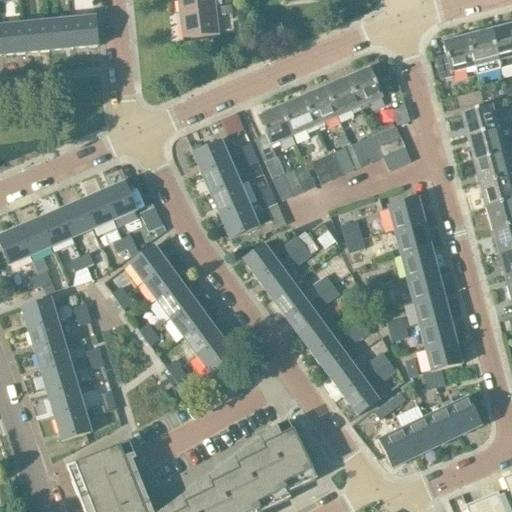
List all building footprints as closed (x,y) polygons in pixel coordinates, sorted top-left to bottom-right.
[(212,9),(211,0),(176,0),(178,13),(212,9)] [(215,35),(212,9),(178,13),(181,39),(215,35)] [(96,47),(93,19),(68,22),(71,49),(96,47)] [(71,49),(68,22),(45,24),(47,52),(71,49)] [(47,52),(45,24),(21,27),(23,54),(47,52)] [(0,56),(23,54),(21,27),(0,28),(0,56)] [(511,27),(491,33),(499,65),(500,71),(511,67),(511,27)] [(491,33),(467,39),(475,71),(477,77),(500,71),(499,65),(491,33)] [(475,71),(467,39),(443,45),(446,58),(435,61),(441,83),(452,80),(452,77),(475,71)] [(382,102),(369,71),(347,80),(360,111),(382,102)] [(360,111),(347,80),(324,90),(337,121),(360,111)] [(506,99),(511,97),(511,86),(503,89),(506,99)] [(506,99),(503,89),(489,93),(491,103),(506,99)] [(337,121),(324,90),(302,99),(315,130),(337,121)] [(457,111),(480,105),(477,93),(454,100),(457,111)] [(392,94),(384,98),(389,107),(396,104),(392,94)] [(315,130),(302,99),(280,109),(293,140),(315,130)] [(293,140),(280,109),(256,119),(264,137),(253,142),(263,165),(275,160),(271,149),(293,140)] [(498,132),(493,109),(461,118),(467,141),(498,132)] [(400,140),(395,130),(373,139),(378,150),(400,140)] [(505,156),(498,132),(467,141),(473,165),(505,156)] [(343,136),(333,140),(337,148),(346,144),(343,136)] [(383,161),(378,150),(373,139),(362,144),(371,166),(383,161)] [(405,152),(400,140),(378,150),(383,161),(405,152)] [(371,166),(362,144),(351,148),(361,171),(371,166)] [(229,166),(220,145),(193,156),(202,178),(229,166)] [(253,156),(249,147),(238,151),(242,161),(253,156)] [(354,174),(344,152),(334,156),(343,178),(354,174)] [(411,165),(405,152),(383,161),(389,175),(411,165)] [(242,161),(246,170),(257,165),(253,156),(242,161)] [(343,178),(334,156),(322,161),(332,183),(343,178)] [(511,177),(510,178),(505,156),(473,165),(479,188),(511,179),(511,177)] [(332,183),(322,161),(311,165),(321,188),(332,183)] [(238,187),(229,166),(202,178),(212,199),(238,187)] [(314,190),(305,168),(293,173),(303,195),(314,190)] [(303,195),(293,173),(282,178),(292,200),(303,195)] [(292,200),(282,178),(271,182),(280,204),(292,200)] [(511,179),(479,188),(485,211),(511,204),(511,179)] [(135,213),(123,186),(102,195),(114,222),(135,213)] [(248,208),(238,187),(212,199),(221,220),(248,208)] [(268,189),(257,193),(261,202),(272,198),(268,189)] [(114,222),(102,195),(81,204),(93,231),(114,222)] [(275,206),(272,198),(261,202),(265,211),(275,206)] [(424,226),(418,203),(388,210),(394,234),(424,226)] [(93,231),(81,204),(60,213),(72,240),(93,231)] [(511,204),(485,211),(491,235),(511,229),(511,204)] [(257,229),(248,208),(221,220),(230,241),(257,229)] [(72,240),(60,213),(39,222),(51,249),(72,240)] [(51,249),(39,222),(18,231),(30,258),(51,249)] [(361,237),(357,223),(340,228),(344,242),(361,237)] [(430,250),(424,226),(394,234),(400,258),(430,250)] [(511,229),(491,235),(497,258),(511,254),(511,229)] [(30,258),(18,231),(0,239),(0,248),(8,268),(30,258)] [(344,242),(348,256),(365,251),(361,237),(344,242)] [(135,249),(130,238),(121,242),(126,253),(135,249)] [(283,275),(307,259),(292,238),(277,249),(286,261),(277,267),(278,268),(258,282),(273,301),(292,287),(283,275)] [(126,253),(121,242),(112,246),(117,257),(126,253)] [(277,267),(263,248),(244,263),(258,282),(278,268),(277,267)] [(167,268),(153,249),(129,266),(143,285),(167,268)] [(436,273),(430,250),(400,258),(407,281),(436,273)] [(511,279),(511,254),(497,258),(503,281),(511,279)] [(93,266),(88,255),(79,259),(84,270),(93,266)] [(84,270),(79,259),(71,263),(75,274),(84,270)] [(180,286),(167,268),(143,285),(157,303),(180,286)] [(51,284),(46,273),(37,277),(42,288),(51,284)] [(443,297),(436,273),(407,281),(413,305),(443,297)] [(42,288),(37,277),(28,281),(33,292),(42,288)] [(332,286),(326,277),(308,290),(299,297),(292,287),(273,301),(287,321),(306,306),(306,305),(314,299),(332,286)] [(384,290),(381,277),(364,281),(368,295),(384,290)] [(511,279),(503,281),(509,306),(511,305),(511,279)] [(194,304),(180,286),(157,303),(170,322),(194,304)] [(321,308),(339,295),(332,286),(314,299),(321,308)] [(127,297),(121,289),(111,296),(117,304),(127,297)] [(368,295),(371,308),(388,304),(384,290),(368,295)] [(123,312),(132,305),(127,297),(117,304),(123,312)] [(449,320),(443,297),(413,305),(419,328),(449,320)] [(57,325),(50,302),(22,311),(29,333),(57,325)] [(207,323),(194,304),(170,322),(184,340),(207,323)] [(321,325),(306,306),(287,321),(301,340),(321,325)] [(87,316),(85,307),(73,310),(76,319),(87,316)] [(90,325),(87,316),(76,319),(79,328),(90,325)] [(361,326),(354,317),(332,334),(333,335),(329,337),(321,325),(301,340),(315,359),(335,345),(345,338),(361,326)] [(455,344),(449,320),(419,328),(425,352),(455,344)] [(403,331),(401,321),(384,326),(387,335),(403,331)] [(220,341),(207,323),(184,340),(197,358),(220,341)] [(63,347),(57,325),(29,333),(35,355),(63,347)] [(153,334),(148,326),(138,333),(144,341),(153,334)] [(345,338),(351,346),(367,334),(361,326),(345,338)] [(387,335),(389,345),(406,340),(403,331),(387,335)] [(150,349),(159,341),(153,334),(144,341),(150,349)] [(212,388),(240,367),(220,341),(197,358),(211,377),(207,380),(212,388)] [(425,352),(431,373),(432,375),(440,373),(461,367),(455,344),(425,352)] [(349,364),(335,345),(315,359),(330,379),(349,364)] [(70,369),(63,347),(35,355),(42,377),(70,369)] [(100,359),(98,350),(86,354),(89,363),(100,359)] [(385,364),(378,354),(362,366),(370,376),(385,364)] [(89,363),(92,372),(103,368),(100,359),(89,363)] [(412,361),(403,364),(408,380),(417,377),(412,361)] [(180,370),(175,363),(165,370),(171,377),(180,370)] [(363,383),(349,364),(330,379),(344,398),(363,383)] [(370,376),(377,386),(392,375),(385,364),(370,376)] [(77,390),(70,369),(42,377),(49,399),(77,390)] [(177,385),(186,378),(180,370),(171,377),(177,385)] [(431,373),(421,376),(426,393),(435,390),(432,375),(431,373)] [(440,373),(432,375),(435,390),(444,388),(440,373)] [(378,403),(363,383),(344,398),(358,417),(378,403)] [(83,412),(77,390),(49,399),(55,421),(83,412)] [(113,403),(111,394),(99,397),(102,406),(113,403)] [(442,407),(445,412),(458,440),(480,429),(467,401),(453,408),(450,403),(442,407)] [(95,417),(104,414),(105,415),(116,412),(113,403),(102,406),(102,407),(93,410),(95,417)] [(62,443),(90,435),(83,412),(55,421),(62,443)] [(445,412),(423,422),(436,450),(458,440),(445,412)] [(436,450),(423,422),(401,432),(415,460),(436,450)] [(415,460),(401,432),(379,442),(392,470),(415,460)] [(299,490),(295,482),(310,474),(313,473),(293,433),(262,448),(264,453),(236,468),(238,473),(210,487),(212,492),(183,506),(186,511),(184,511),(151,511),(149,507),(143,509),(119,449),(66,470),(83,511),(267,511),(273,510),(269,501),(284,493),(286,497),(299,490)] [(465,509),(465,511),(511,511),(511,477),(502,482),(508,496),(499,500),(497,496),(465,509)]
